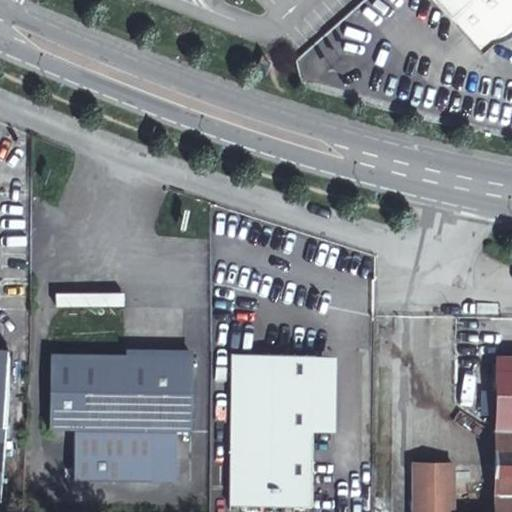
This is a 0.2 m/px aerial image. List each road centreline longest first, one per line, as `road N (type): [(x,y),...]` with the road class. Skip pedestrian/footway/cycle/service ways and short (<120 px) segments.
road 1 (secondary): [(511,177),(363,140),(184,79),(2,0)]
road 2 (secondary): [(0,46),(152,117),(367,185),(511,208)]
